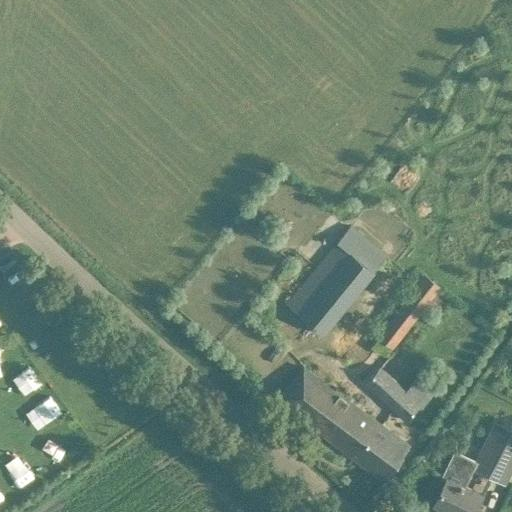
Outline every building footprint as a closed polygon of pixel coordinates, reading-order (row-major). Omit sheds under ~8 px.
[(350,226),(286,304),(322,334),(386,255),(350,226)] [(425,275),(379,335),(393,345),(440,285),(425,275)] [(290,383),(278,399),(385,480),(397,464),(402,457),(401,456),(408,447),(411,443),(350,398),(348,401),(338,394),(340,391),(304,364),(290,383)] [(407,394),(393,410),(406,421),(420,405),(407,394)] [(446,478),(444,484),(435,502),(449,508),(448,511),(450,511),(473,511),(482,494),(465,486),(474,469),(505,484),(511,469),(511,427),(496,420),(476,461),(454,451),(441,476),(446,478)] [(24,461),(7,469),(16,485),(32,477),(24,461)]
